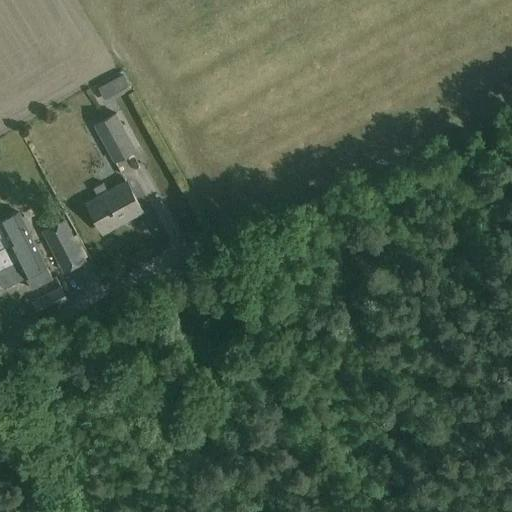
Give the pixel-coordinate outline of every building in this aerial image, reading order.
[(107,102),(132,89),(125,74),(100,87),(107,102)] [(94,123),(115,162),(138,149),(117,111),(94,123)] [(127,182),(87,204),(103,232),(142,210),(127,182)] [(0,270),(39,250),(19,212),(0,221),(0,223),(11,245),(0,250),(0,270)] [(88,260),(71,226),(66,217),(42,230),(63,272),(88,260)] [(53,279),(39,250),(0,270),(0,279),(4,288),(30,275),(36,287),(53,279)] [(61,287),(32,302),(41,317),(70,302),(61,287)] [(53,349),(59,363),(65,361),(70,372),(85,365),(86,367),(101,360),(93,342),(77,349),(78,352),(69,356),(64,344),(53,349)]
